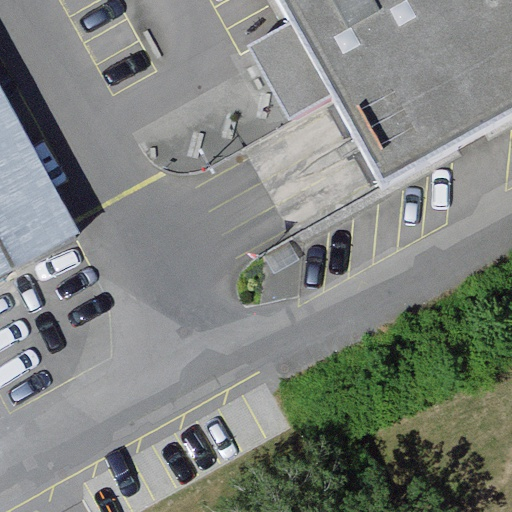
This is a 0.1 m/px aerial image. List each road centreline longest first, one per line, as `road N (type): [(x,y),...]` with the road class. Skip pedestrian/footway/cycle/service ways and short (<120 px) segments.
road 1 (unknown): [(217,362),(99,119)]
road 2 (unknown): [(185,0),(196,16),(197,48),(179,70),(99,119)]
road 3 (unknown): [(99,119),(31,0)]
